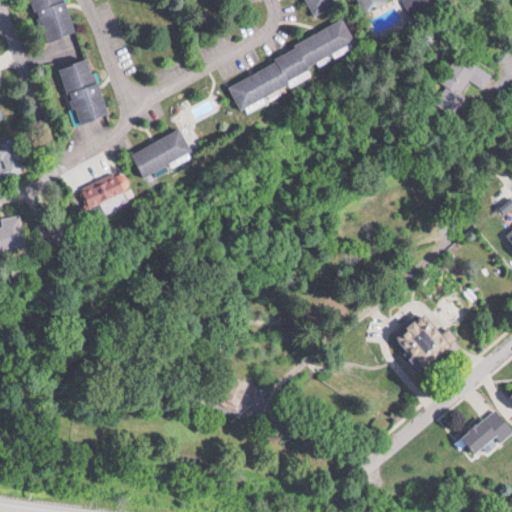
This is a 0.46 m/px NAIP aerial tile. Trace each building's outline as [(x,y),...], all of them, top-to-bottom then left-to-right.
[(63,0),(77,30),(50,42),(32,0),(63,0)] [(337,5),(334,0),(304,0),(312,16),(337,5)] [(392,0),(365,0),(370,11),(392,0)] [(440,0),(408,0),(417,14),(440,0)] [(369,49),(254,116),(234,81),(349,14),(369,49)] [(479,65),(455,55),(443,81),(467,92),(479,65)] [(58,71),(82,128),(111,115),(87,59),(58,71)] [(201,151),(187,126),(139,153),(152,178),(201,151)] [(0,173),(27,173),(27,139),(0,139),(0,173)] [(49,221),(56,243),(100,228),(95,215),(142,199),(133,173),(76,191),(82,210),(49,221)] [(2,227),(8,251),(38,242),(29,212),(11,218),(13,224),(2,227)] [(422,313),(450,348),(422,370),(394,336),(422,313)] [(249,378),(229,373),(222,400),(242,405),(249,378)] [(511,428),(495,406),(457,435),(472,453),(495,436),(501,444),(511,435),(511,428)]
